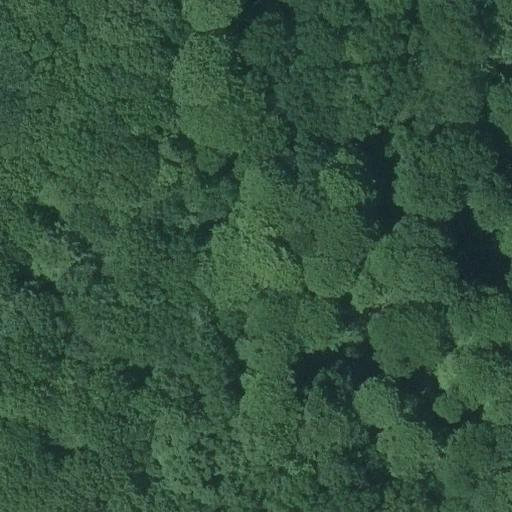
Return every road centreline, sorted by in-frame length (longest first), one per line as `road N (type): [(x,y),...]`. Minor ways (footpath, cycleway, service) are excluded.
road 1 (track): [(198,0),(176,511)]
road 2 (track): [(194,168),(511,175)]
